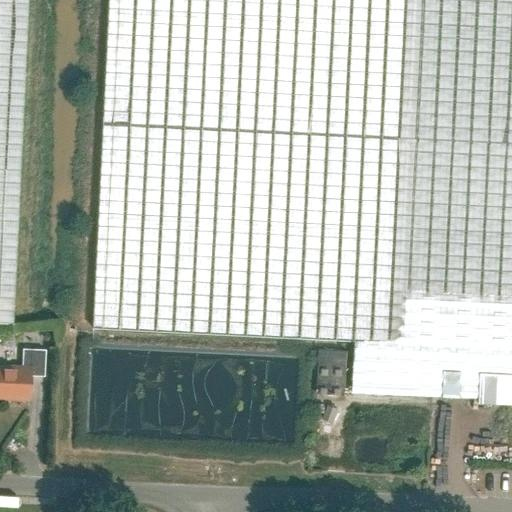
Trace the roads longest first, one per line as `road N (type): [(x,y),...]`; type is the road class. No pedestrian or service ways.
road 1 (unclassified): [(511,509),(208,497)]
road 2 (unclassified): [(208,497),(0,487)]
